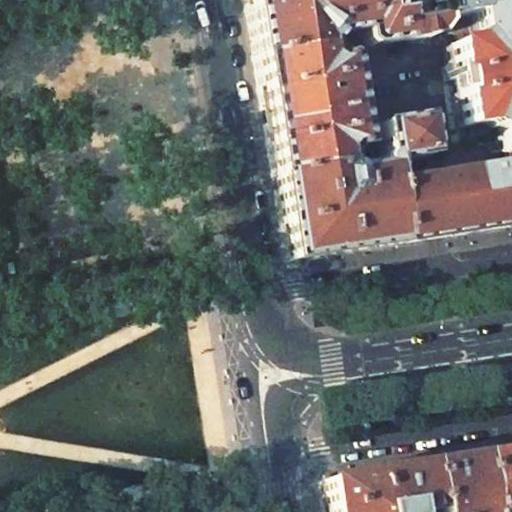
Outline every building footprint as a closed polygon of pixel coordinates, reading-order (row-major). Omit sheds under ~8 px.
[(242,0),(252,56),(322,46),(322,45),(327,38),(355,34),(357,44),(363,48),(398,43),(393,12),(378,15),(375,0),(242,0)] [(432,20),(468,15),(468,14),(483,11),(485,17),(511,11),(511,0),(394,0),(396,12),(393,12),(398,43),(428,39),(433,43),(442,34),(440,24),(433,25),(432,20)] [(451,80),(459,128),(470,126),(472,137),(490,134),(490,130),(498,129),(501,145),(511,143),(511,11),(485,17),(483,11),(468,14),(468,15),(471,35),(465,42),(445,46),(448,63),(446,63),(443,67),(446,80),(451,80)] [(258,94),(263,129),(264,129),(265,140),(265,141),(265,146),(266,147),(271,173),(270,174),(271,179),(272,178),(341,166),(339,158),(345,150),(356,148),(353,128),(342,58),(331,60),(324,55),(322,46),(252,56),(251,56),(252,61),(253,62),(257,88),(256,89),(257,94),(258,94)] [(271,179),(284,263),(285,263),(364,251),(370,250),(370,252),(383,250),(389,249),(393,248),(393,246),(385,184),(386,184),(383,164),(412,160),(412,158),(424,157),(424,155),(420,130),(423,129),(422,127),(419,127),(418,118),(374,125),(380,165),(348,170),(342,168),(341,166),(272,178),(272,179),(271,179)] [(459,237),(496,231),(496,230),(511,227),(511,143),(501,145),(504,166),(386,184),(385,184),(393,246),(412,243),(412,244),(458,237),(458,236),(459,237)] [(0,303),(8,302),(3,266),(0,265),(0,303)] [(469,457),(477,511),(511,511),(511,451),(509,452),(504,453),(504,451),(469,457)] [(477,511),(469,457),(421,464),(427,511),(477,511)] [(427,511),(421,464),(320,480),(320,481),(319,482),(319,483),(317,483),(322,511),(427,511)]
